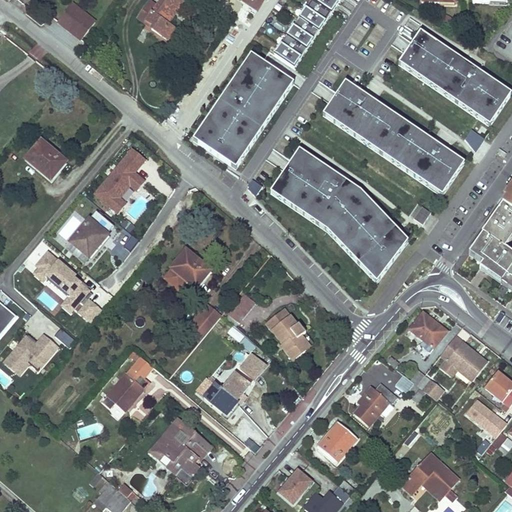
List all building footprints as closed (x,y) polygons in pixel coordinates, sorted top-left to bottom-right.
[(164,24),(180,1),(178,0),(162,0),(157,9),(149,4),(138,20),(146,26),(148,23),(154,28),(152,30),(167,42),(174,31),(167,26),(164,24)] [(246,0),(251,3),(249,7),(257,12),(265,0),(246,0)] [(332,14),(312,0),(306,10),(325,23),(332,14)] [(338,5),(330,0),(312,0),(332,14),(338,5)] [(167,26),(183,3),(180,1),(164,24),(167,26)] [(94,24),(72,9),(59,27),(81,43),(94,24)] [(325,23),(306,10),(299,19),(319,32),(325,23)] [(299,19),(293,27),(313,41),(319,32),(299,19)] [(307,50),(313,41),(293,27),(287,37),(307,50)] [(511,96),(420,34),(398,66),(490,128),(511,96)] [(307,50),(287,37),(281,46),(300,59),(307,50)] [(300,59),(281,46),(274,56),(294,69),(300,59)] [(251,56),(193,141),(235,171),(294,85),(251,56)] [(345,84),(323,117),(442,198),(464,165),(440,149),(370,101),(345,84)] [(65,163),(41,143),(27,161),(50,180),(65,163)] [(327,233),(376,285),(408,244),(397,233),(360,193),(299,152),(270,194),(327,233)] [(144,162),(131,153),(95,196),(117,214),(124,206),(117,199),(130,186),(136,191),(143,182),(134,175),(144,162)] [(511,185),(502,199),(505,201),(480,235),(482,236),(468,255),(481,264),(478,269),(511,292),(511,255),(503,250),(511,237),(511,185)] [(423,226),(431,214),(422,208),(414,220),(423,226)] [(113,228),(96,213),(69,244),(89,260),(108,238),(106,236),(113,228)] [(185,251),(163,277),(178,290),(186,281),(195,288),(208,271),(185,251)] [(96,304),(83,292),(66,311),(79,322),(96,304)] [(239,325),(255,305),(245,296),(228,316),(239,325)] [(227,309),(213,297),(206,306),(220,317),(227,309)] [(0,336),(1,337),(15,319),(0,305),(0,336)] [(220,317),(206,306),(191,323),(206,335),(220,317)] [(296,327),(284,311),(266,325),(284,347),(281,349),(293,363),(309,349),(301,339),(305,335),(298,325),(296,327)] [(447,334),(423,315),(410,332),(424,343),(421,347),(431,354),(447,334)] [(226,336),(238,345),(244,337),(232,328),(226,336)] [(55,339),(68,352),(75,344),(62,332),(55,339)] [(309,349),(314,345),(305,335),(301,339),(309,349)] [(28,338),(6,364),(13,372),(24,361),(37,372),(54,347),(42,339),(37,344),(28,338)] [(244,339),(239,346),(250,354),(255,347),(244,339)] [(459,373),(472,383),(487,364),(456,340),(441,359),(447,364),(441,372),(453,380),(459,373)] [(251,356),(240,369),(255,381),(266,368),(251,356)] [(399,366),(391,359),(387,363),(396,370),(399,366)] [(142,380),(130,370),(107,398),(124,413),(138,397),(132,392),(137,386),(142,380)] [(426,379),(417,372),(409,382),(413,385),(418,389),(426,379)] [(234,375),(220,391),(235,403),(249,387),(234,375)] [(511,386),(497,375),(486,389),(511,411),(511,410),(511,386)] [(409,382),(405,379),(400,386),(408,392),(410,391),(413,385),(409,382)] [(419,390),(429,397),(438,404),(445,393),(426,379),(418,389),(419,390)] [(418,389),(413,385),(410,391),(415,396),(419,390),(418,389)] [(138,397),(143,391),(137,386),(132,392),(138,397)] [(220,391),(214,386),(203,399),(226,418),(236,405),(235,403),(220,391)] [(361,408),(354,415),(369,429),(390,404),(391,406),(396,399),(380,387),(374,393),(371,390),(358,405),(361,408)] [(418,393),(412,400),(417,404),(423,397),(418,393)] [(506,427),(476,404),(467,417),(497,439),(506,427)] [(255,450),(268,439),(241,409),(228,420),(255,450)] [(176,419),(148,453),(186,483),(198,468),(193,464),(197,460),(198,461),(210,447),(176,419)] [(358,441),(338,425),(318,449),(335,464),(340,457),(343,459),(358,441)] [(508,456),(511,445),(511,443),(503,440),(498,453),(508,456)] [(491,446),(485,442),(476,453),(482,458),(491,446)] [(431,457),(402,488),(411,497),(420,487),(423,484),(441,501),(458,483),(431,457)] [(293,505),(311,484),(298,473),(280,494),(293,505)] [(94,487),(102,477),(98,474),(90,484),(94,487)] [(109,511),(123,511),(131,503),(126,499),(121,495),(118,491),(107,482),(98,493),(100,495),(96,500),(97,501),(93,505),(101,511),(105,511),(107,510),(109,511)] [(358,493),(345,482),(340,487),(353,498),(358,493)] [(441,501),(423,484),(420,487),(438,504),(441,501)] [(124,485),(118,491),(121,495),(128,488),(124,485)] [(349,496),(338,487),(333,494),(343,503),(349,496)] [(128,488),(121,495),(126,499),(132,492),(128,488)] [(315,497),(304,509),(307,511),(336,511),(343,503),(333,494),(324,503),(315,497)]
